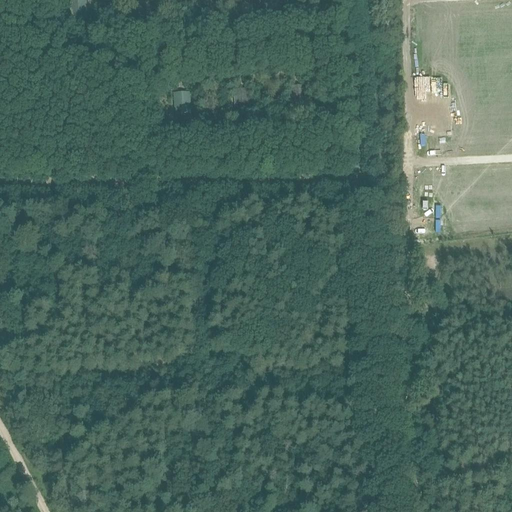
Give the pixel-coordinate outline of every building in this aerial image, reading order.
[(68,0),(70,26),(87,25),(85,0),(68,0)] [(135,0),(137,23),(153,22),(152,0),(135,0)] [(197,0),(198,20),(215,19),(214,0),(197,0)] [(261,0),(263,16),(280,15),(279,0),(261,0)] [(288,88),(290,109),(307,108),(306,87),(288,88)] [(232,92),(234,113),(251,111),(250,91),(232,92)] [(173,95),(175,116),(192,114),(190,94),(173,95)]
